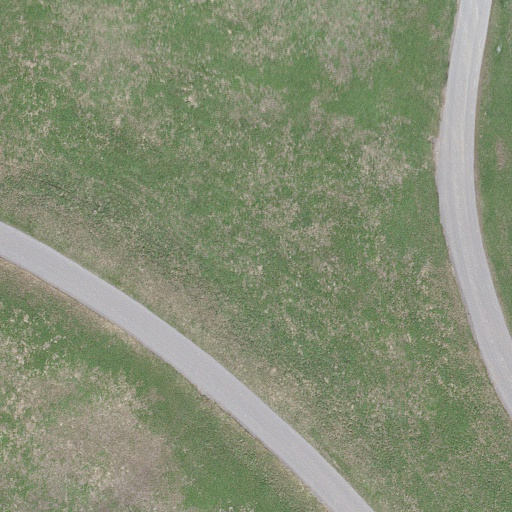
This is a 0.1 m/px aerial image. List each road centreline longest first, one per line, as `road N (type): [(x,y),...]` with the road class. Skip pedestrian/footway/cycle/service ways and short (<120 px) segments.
road 1 (track): [(0,244),(230,394),(347,511)]
road 2 (track): [(511,379),(482,304),(456,174),(475,0)]
